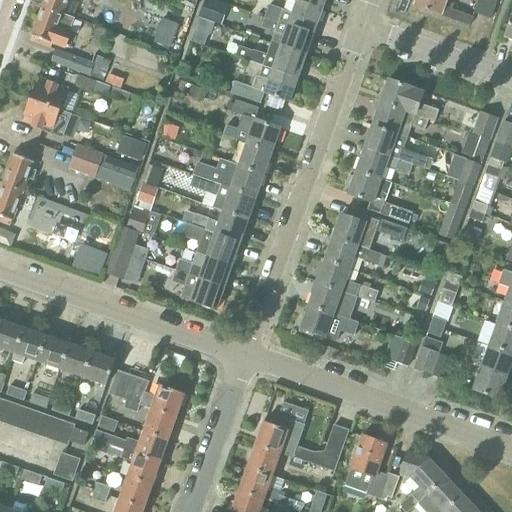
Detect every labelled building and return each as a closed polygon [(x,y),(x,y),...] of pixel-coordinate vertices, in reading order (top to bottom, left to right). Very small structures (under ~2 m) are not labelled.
[(67,0),(45,0),(43,6),(63,13),(67,0)] [(171,0),(172,1),(195,9),(198,0),(171,0)] [(230,6),(213,0),(205,0),(199,17),(217,24),(222,12),(227,14),(230,6)] [(294,0),(297,1),(323,10),(326,0),(294,0)] [(415,0),(414,6),(470,26),(473,17),(453,10),(455,5),(445,2),(445,0),(415,0)] [(293,14),(270,5),(266,15),(315,32),(323,10),(297,1),(293,14)] [(31,40),(51,47),(51,45),(66,50),(73,32),(71,31),(75,19),(63,14),(63,13),(43,6),(31,40)] [(262,28),(275,32),(271,43),(307,55),(315,32),(266,15),(262,28)] [(239,46),(236,56),(250,61),(299,78),(307,55),(271,43),(267,55),(254,50),(253,51),(239,46)] [(125,78),(108,72),(111,62),(98,57),(95,64),(55,49),(50,62),(121,88),(125,78)] [(253,87),(236,81),(232,93),(261,103),(265,92),(291,101),(299,78),(250,61),(246,74),(256,77),(253,87)] [(99,82),(78,74),(74,83),(96,92),(99,82)] [(39,83),(37,83),(31,99),(61,110),(69,88),(49,80),(41,77),(39,83)] [(389,79),(381,103),(428,120),(429,120),(435,122),(439,111),(420,104),(424,91),(389,79)] [(33,124),(53,132),(53,133),(74,140),(82,118),(61,111),(61,110),(31,99),(25,114),(27,115),(25,121),(33,124)] [(238,140),(247,143),(247,142),(272,151),(280,128),(255,119),(259,109),(236,100),(231,112),(242,116),(238,129),(227,125),(224,134),(238,139),(238,140)] [(381,103),(373,125),(408,137),(412,127),(425,131),(429,120),(428,120),(381,103)] [(473,134),(481,137),(481,139),(490,142),(498,119),(480,113),(473,134)] [(496,143),(510,148),(510,150),(511,150),(511,124),(504,122),(496,143)] [(180,127),(166,123),(162,136),(176,140),(180,127)] [(373,125),(365,149),(413,166),(424,169),(429,158),(405,149),(409,138),(408,137),(373,125)] [(238,139),(224,134),(220,147),(234,151),(238,140),(238,139)] [(490,142),(481,139),(472,160),(482,164),(490,142)] [(247,142),(247,143),(239,165),(264,174),(272,151),(247,142)] [(510,148),(496,143),(488,165),(507,172),(508,170),(503,168),(510,150),(510,148)] [(78,145),(73,157),(127,177),(134,180),(139,168),(132,165),(78,145)] [(36,157),(16,149),(4,184),(23,191),(28,179),(33,181),(37,171),(31,169),(36,157)] [(395,171),(409,177),(413,166),(365,149),(357,171),(383,180),(387,167),(395,170),(395,171)] [(73,157),(69,168),(123,189),(130,192),(134,180),(127,177),(73,157)] [(217,169),(198,162),(194,175),(256,197),(264,174),(239,165),(239,166),(220,159),(217,169)] [(472,162),(466,160),(459,181),(474,187),(482,165),(481,165),(482,164),(472,160),(472,162)] [(507,172),(488,165),(480,188),(496,193),(501,179),(504,181),(507,172)] [(157,188),(163,170),(153,167),(146,184),(157,188)] [(371,202),(367,210),(409,225),(413,213),(385,203),(392,183),(383,180),(357,171),(349,194),(371,202)] [(194,175),(190,187),(207,193),(203,205),(213,208),(223,211),(248,220),(256,197),(194,175)] [(459,181),(451,204),(466,209),(474,187),(459,181)] [(0,193),(0,221),(11,225),(23,191),(4,184),(0,193)] [(159,190),(143,184),(137,200),(153,206),(159,190)] [(472,210),(485,215),(491,217),(494,209),(490,207),(496,193),(480,188),(472,210)] [(455,241),(466,209),(451,204),(440,236),(455,241)] [(143,234),(151,212),(135,206),(127,229),(143,234)] [(485,215),(472,210),(469,218),(482,223),(485,215)] [(183,222),(192,225),(240,242),(248,220),(223,211),(219,222),(196,214),(195,216),(186,213),(183,222)] [(361,248),(368,250),(370,250),(376,232),(374,231),(378,221),(364,216),(362,222),(341,215),(333,237),(358,246),(361,248)] [(378,221),(374,231),(376,232),(403,241),(407,230),(378,219),(378,221)] [(201,241),(197,253),(207,256),(232,265),(240,242),(192,225),(188,237),(201,241)] [(120,249),(136,255),(141,240),(125,234),(120,249)] [(358,246),(333,237),(325,260),(350,270),(354,258),(383,268),(387,257),(370,250),(368,250),(361,248),(358,246)] [(451,245),(440,241),(431,266),(442,270),(451,245)] [(120,279),(129,255),(114,250),(106,273),(120,279)] [(180,260),(176,271),(224,288),(232,265),(207,256),(197,253),(193,264),(180,260)] [(325,260),(317,283),(358,297),(375,303),(379,292),(346,281),(350,270),(325,260)] [(509,288),(509,289),(504,302),(511,304),(511,272),(503,269),(498,284),(509,288)] [(185,286),(180,298),(216,311),(224,288),(176,271),(172,282),(185,286)] [(446,281),(460,286),(463,278),(449,273),(446,281)] [(446,281),(444,289),(438,304),(452,308),(460,286),(446,281)] [(358,297),(317,283),(309,305),(343,318),(349,320),(358,297)] [(511,304),(504,302),(497,323),(511,329),(511,304)] [(309,305),(300,329),(335,341),(339,330),(343,318),(309,305)] [(431,325),(444,330),(447,322),(433,317),(431,325)] [(343,318),(339,330),(353,334),(357,323),(349,320),(343,318)] [(1,321),(0,325),(0,348),(15,354),(16,354),(24,329),(1,321)] [(488,346),(511,354),(511,329),(497,323),(488,346)] [(444,330),(431,325),(428,333),(441,339),(444,330)] [(16,354),(15,354),(12,361),(23,365),(26,357),(39,362),(47,337),(24,329),(16,354)] [(47,337),(39,362),(61,370),(70,345),(47,337)] [(439,354),(442,345),(426,339),(423,348),(439,354)] [(416,346),(404,341),(397,363),(408,368),(416,346)] [(70,345),(61,370),(84,377),(93,353),(70,345)] [(480,368),(506,377),(511,359),(511,354),(488,346),(480,368)] [(440,354),(439,354),(423,348),(415,370),(432,376),(440,354)] [(93,353),(84,377),(107,385),(116,361),(93,353)] [(440,378),(447,357),(440,354),(432,376),(440,378)] [(506,377),(480,368),(472,390),(498,399),(506,377)] [(157,396),(146,392),(150,381),(119,369),(111,393),(128,399),(141,404),(153,408),(153,407),(177,416),(186,393),(161,384),(157,396)] [(27,392),(10,386),(7,395),(24,401),(27,392)] [(50,400),(33,394),(29,403),(47,409),(50,400)] [(0,423),(2,424),(9,403),(0,399),(0,423)] [(125,407),(139,411),(141,404),(128,399),(125,407)] [(73,407),(55,401),(52,411),(69,417),(73,407)] [(13,428),(20,407),(9,403),(2,424),(13,428)] [(13,428),(24,431),(31,411),(20,407),(13,428)] [(153,407),(153,408),(145,430),(169,439),(177,416),(153,407)] [(96,416),(79,410),(75,419),(93,425),(96,416)] [(24,431),(35,435),(42,414),(31,411),(24,431)] [(46,439),(53,418),(42,414),(35,435),(46,439)] [(297,448),(306,425),(278,416),(275,426),(264,422),(255,445),(280,454),(292,458),(305,463),(305,462),(334,473),(343,450),(328,445),(325,453),(313,454),(297,448)] [(57,443),(64,422),(53,418),(46,439),(57,443)] [(69,441),(74,429),(75,426),(64,422),(57,443),(68,447),(69,441)] [(69,441),(84,446),(88,434),(74,429),(69,441)] [(93,440),(111,446),(112,444),(161,461),(169,439),(145,430),(140,444),(128,440),(128,441),(97,430),(93,440)] [(351,469),(345,487),(379,499),(388,474),(387,475),(378,472),(387,445),(362,435),(350,469),(351,469)] [(109,452),(134,461),(129,475),(153,484),(161,461),(112,444),(111,446),(109,452)] [(247,468),(272,477),(280,454),(255,445),(247,468)] [(409,477),(420,488),(400,506),(405,511),(409,511),(417,505),(416,504),(444,478),(427,460),(407,452),(399,473),(409,477)] [(80,460),(61,453),(57,464),(76,471),(80,460)] [(289,466),(302,470),(305,463),(292,458),(289,466)] [(0,469),(0,471),(17,477),(19,469),(2,463),(0,469)] [(57,464),(53,475),(72,482),(76,471),(57,464)] [(264,499),(289,508),(300,511),(301,511),(304,504),(280,496),(285,481),(272,477),(247,468),(239,490),(264,499)] [(25,471),(22,479),(39,485),(42,477),(25,471)] [(398,478),(388,474),(379,499),(385,502),(387,497),(391,498),(398,478)] [(153,484),(129,475),(121,498),(145,507),(153,484)] [(416,504),(417,505),(423,511),(443,511),(461,495),(444,478),(416,504)] [(48,479),(45,487),(62,493),(65,485),(48,479)] [(106,503),(111,488),(98,483),(92,499),(106,503)] [(239,490),(231,511),(259,511),(261,507),(276,511),(287,511),(289,508),(264,499),(239,490)] [(476,511),(461,495),(443,511),(476,511)] [(115,511),(143,511),(145,507),(121,498),(115,511)]
